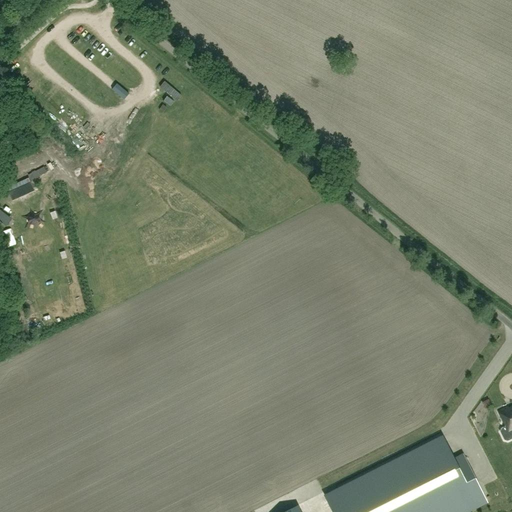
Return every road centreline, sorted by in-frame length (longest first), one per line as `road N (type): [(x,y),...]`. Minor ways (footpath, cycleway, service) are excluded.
road 1 (unclassified): [(511,327),(110,0)]
road 2 (unknown): [(510,326),(443,423),(323,491),(314,511)]
